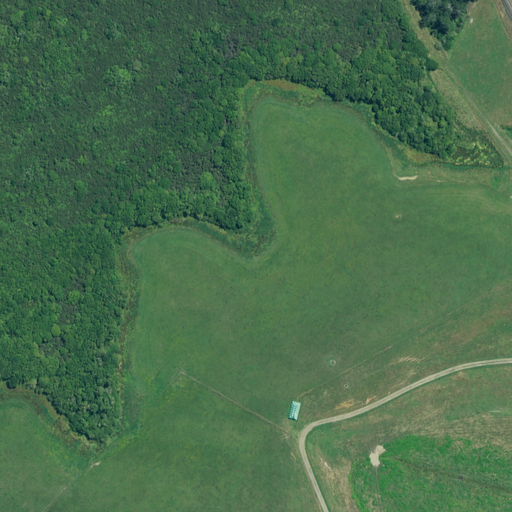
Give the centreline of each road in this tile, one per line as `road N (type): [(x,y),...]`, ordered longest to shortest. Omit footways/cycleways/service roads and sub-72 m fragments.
road 1 (track): [(511,358),(451,367),(354,407),(299,417),(292,445),(323,505)]
road 2 (track): [(407,0),(511,153)]
